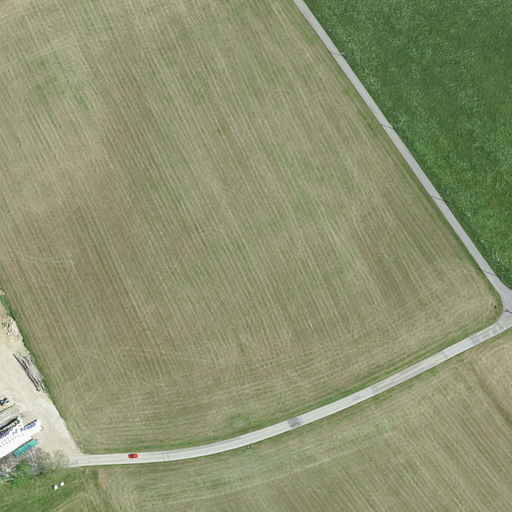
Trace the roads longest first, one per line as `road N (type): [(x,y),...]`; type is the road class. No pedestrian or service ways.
road 1 (unclassified): [(511,318),(375,388),(244,440),(0,476)]
road 2 (unclassified): [(296,0),(511,305)]
